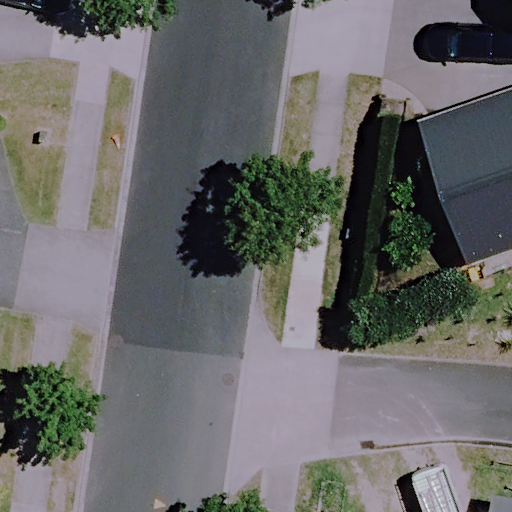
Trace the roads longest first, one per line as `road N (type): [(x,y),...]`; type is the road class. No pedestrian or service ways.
road 1 (residential): [(163,386),(215,0)]
road 2 (residential): [(163,386),(511,414)]
road 3 (residential): [(142,511),(163,386)]
